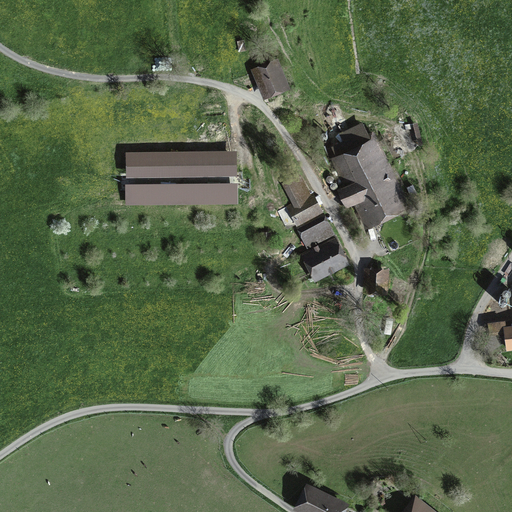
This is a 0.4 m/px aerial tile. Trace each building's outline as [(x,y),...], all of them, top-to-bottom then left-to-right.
[(257,72),(266,93),(284,86),(276,64),(257,72)] [(338,156),(371,220),(407,203),(399,186),(403,184),(393,166),(396,164),(393,159),(386,163),(374,138),(338,156)] [(233,173),(233,156),(131,157),(132,175),(233,173)] [(301,201),(291,206),(290,205),(278,211),(287,228),(318,211),(299,175),(290,180),(301,201)] [(234,202),(233,188),(132,189),(132,203),(234,202)] [(321,215),(300,227),(305,236),(326,225),(321,215)] [(317,275),(343,262),(333,242),(307,256),(317,275)] [(382,294),(383,270),(370,269),(369,294),(382,294)] [(490,333),(507,331),(509,348),(511,347),(511,329),(506,330),(505,321),(488,323),(490,333)] [(301,507),(311,511),(336,511),(341,504),(310,489),(301,507)]
